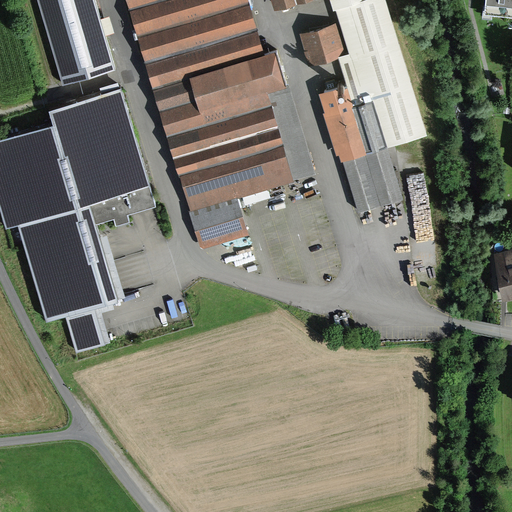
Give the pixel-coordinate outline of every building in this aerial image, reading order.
[(38,0),(63,84),(115,69),(94,0),(38,0)] [(127,0),(202,248),(248,234),(238,198),(294,181),(294,179),(316,173),(276,53),(265,55),(248,0),(127,0)] [(271,0),(275,11),(309,0),(271,0)] [(387,146),(427,135),(385,0),(330,0),(334,11),(337,11),(340,23),(298,35),(308,66),(338,58),(347,87),(320,95),(325,113),(323,114),(336,156),(339,155),(341,163),(343,162),(359,213),(403,200),(387,146)] [(511,13),(511,0),(485,0),(485,11),(511,13)] [(155,206),(120,91),(48,113),(52,126),(0,142),(0,217),(4,229),(17,225),(46,320),(65,314),(76,349),(108,339),(98,308),(118,302),(94,225),(155,206)] [(511,249),(494,255),(505,301),(511,299),(511,249)]
